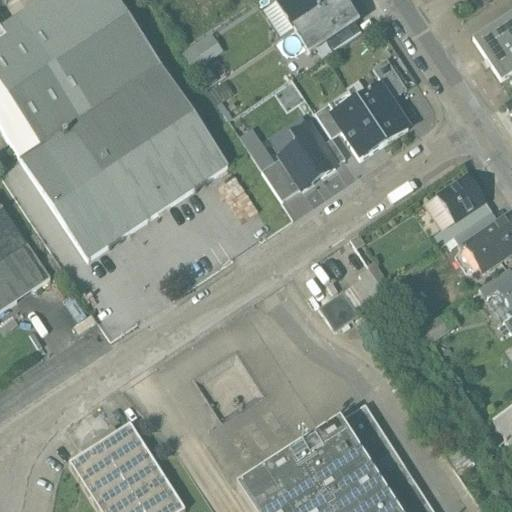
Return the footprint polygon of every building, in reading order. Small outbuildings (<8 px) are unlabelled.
[(0,0),(0,10),(15,0),(0,0)] [(113,0),(51,0),(0,34),(0,134),(1,137),(11,130),(30,158),(161,71),(113,0)] [(282,0),(275,5),(287,23),(293,19),(299,29),(335,6),(331,0),(282,0)] [(335,6),(299,29),(293,33),(309,56),(327,44),(353,27),(355,26),(340,2),(335,6)] [(511,16),(474,41),(501,84),(511,76),(511,16)] [(353,27),(327,44),(334,54),(360,37),(353,27)] [(181,54),(194,73),(224,53),(210,34),(181,54)] [(380,86),(381,85),(393,104),(406,95),(386,64),(372,74),(380,86)] [(30,158),(20,165),(87,266),(228,172),(161,71),(30,158)] [(367,98),(368,100),(380,92),(398,119),(401,116),(393,104),(381,85),(380,86),(367,95),(368,97),(367,98)] [(380,92),(368,100),(355,108),(383,150),(408,133),(398,119),(380,92)] [(359,165),(383,150),(355,108),(347,97),(328,110),(336,121),(332,124),(341,138),(359,165)] [(336,121),(328,110),(314,119),(331,144),(341,138),(332,124),(336,121)] [(30,158),(11,130),(1,137),(20,165),(30,158)] [(281,162),(281,163),(301,193),(302,194),(335,172),(334,171),(321,151),(308,132),(293,142),(299,150),(281,162)] [(331,144),(321,151),(334,171),(344,165),(331,144)] [(301,193),(281,163),(261,177),(281,207),(301,193)] [(467,180),(436,201),(454,228),(485,207),(467,180)] [(0,209),(0,317),(50,285),(0,209)] [(491,218),(474,230),(480,239),(497,228),(491,218)] [(480,239),(464,250),(465,251),(482,277),(511,256),(511,230),(506,222),(497,228),(480,239)] [(474,230),(454,243),(461,253),(465,251),(464,250),(480,239),(474,230)] [(361,284),(341,297),(357,321),(381,293),(367,273),(358,280),(361,284)] [(511,281),(507,274),(486,288),(493,299),(498,296),(511,317),(511,281)] [(341,297),(318,313),(334,337),(357,321),(341,297)] [(511,321),(503,328),(510,339),(511,337),(511,321)] [(429,511),(365,411),(236,493),(247,511),(429,511)] [(511,411),(492,425),(511,454),(511,411)] [(183,511),(130,429),(69,467),(97,511),(183,511)]
